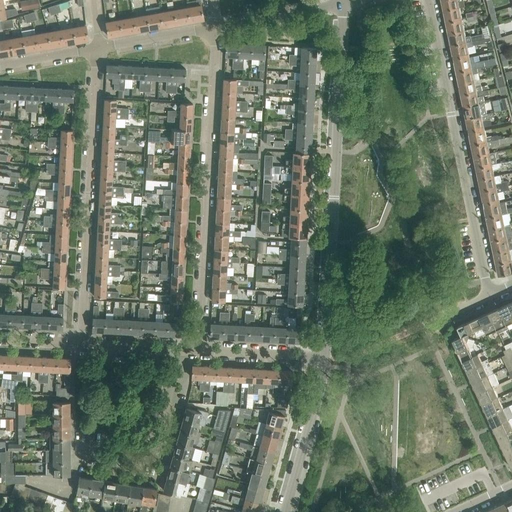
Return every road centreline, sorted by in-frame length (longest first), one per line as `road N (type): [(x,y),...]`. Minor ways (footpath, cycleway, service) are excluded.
road 1 (unclassified): [(323,357),(340,3)]
road 2 (residential): [(200,351),(215,26)]
road 3 (residential): [(491,293),(429,0)]
road 4 (residential): [(80,345),(97,47)]
road 5 (residential): [(76,454),(149,460),(176,350)]
road 6 (unclassified): [(284,511),(323,357)]
road 7 (residential): [(215,26),(340,3)]
road 8 (residential): [(323,357),(200,351)]
